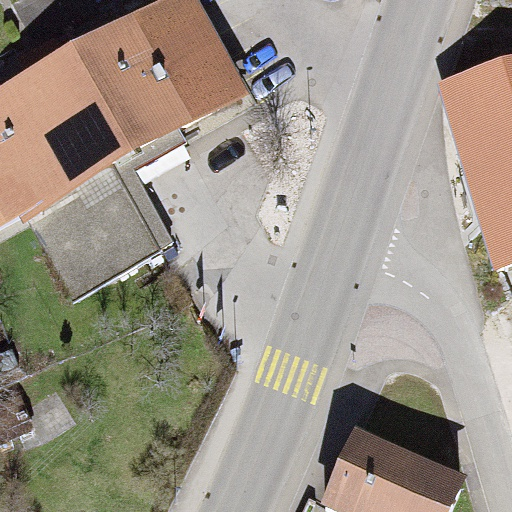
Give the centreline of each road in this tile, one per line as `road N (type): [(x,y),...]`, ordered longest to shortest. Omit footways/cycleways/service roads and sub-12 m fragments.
road 1 (residential): [(335,252),(416,291),(456,334),(510,511)]
road 2 (primary): [(335,252),(234,511)]
road 3 (primary): [(420,0),(335,252)]
